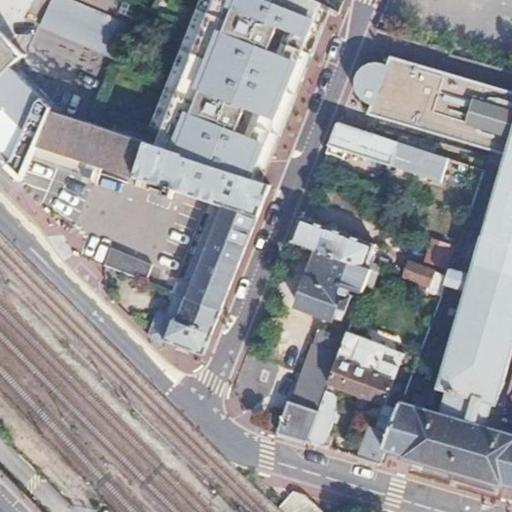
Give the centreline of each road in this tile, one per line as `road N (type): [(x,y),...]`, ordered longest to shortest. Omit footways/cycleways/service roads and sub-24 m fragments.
road 1 (residential): [(197,403),(242,328),(365,0)]
road 2 (residential): [(0,201),(197,403)]
road 3 (residential): [(197,403),(267,456),(439,511)]
